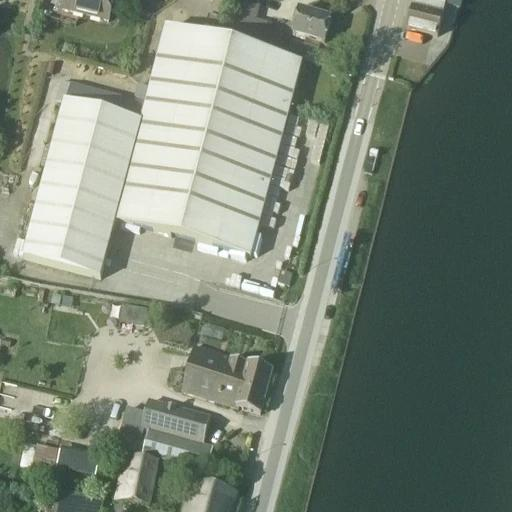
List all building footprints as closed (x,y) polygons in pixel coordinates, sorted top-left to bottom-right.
[(66,0),(63,12),(109,24),(115,0),(66,0)] [(412,9),(407,31),(426,35),(433,37),(438,38),(446,0),(416,0),(415,9),(412,9)] [(229,39),(263,47),(268,24),(257,22),(260,9),(237,3),(229,39)] [(325,46),(331,21),(300,14),(294,39),(325,46)] [(167,31),(147,108),(116,225),(252,261),(303,67),(167,31)] [(62,85),(57,104),(65,107),(67,107),(72,88),(62,85)] [(116,225),(147,108),(72,88),(67,107),(65,107),(24,261),(101,282),(116,225)] [(292,277),(281,275),(278,286),(289,289),(292,277)] [(54,298),(52,308),(72,311),(74,301),(54,298)] [(232,410),(245,365),(194,350),(182,396),(216,406),(232,410)] [(261,417),(273,374),(245,365),(232,410),(261,417)] [(142,459),(207,476),(213,451),(204,449),(211,421),(151,404),(148,418),(144,432),(145,432),(149,433),(142,459)] [(128,412),(121,435),(143,440),(145,432),(144,432),(148,418),(128,412)] [(25,447),(21,470),(43,475),(45,468),(58,471),(62,454),(25,447)] [(58,471),(96,479),(100,459),(63,450),(62,454),(58,471)] [(150,510),(160,466),(126,458),(117,503),(150,510)] [(233,511),(238,498),(198,487),(191,511),(233,511)] [(55,511),(103,511),(106,501),(58,493),(55,511)]
